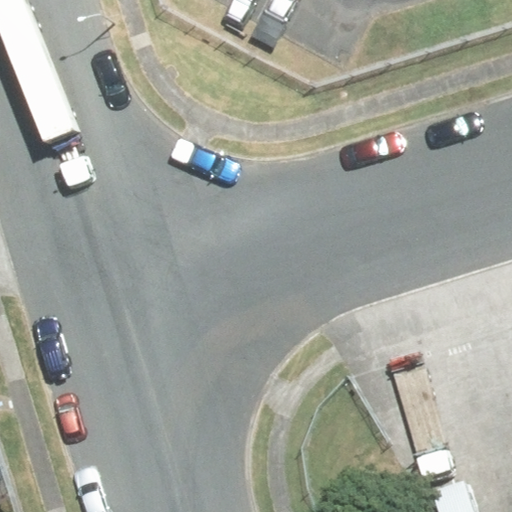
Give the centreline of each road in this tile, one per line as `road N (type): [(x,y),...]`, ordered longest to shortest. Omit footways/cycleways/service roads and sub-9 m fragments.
road 1 (unclassified): [(511,182),(129,300)]
road 2 (unclassified): [(34,0),(129,300)]
road 3 (unclassified): [(129,300),(192,511)]
